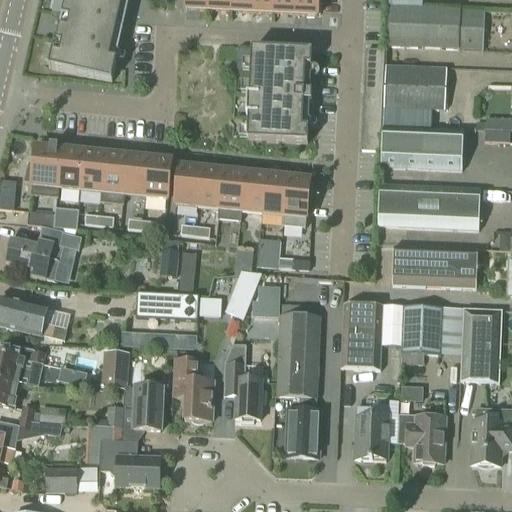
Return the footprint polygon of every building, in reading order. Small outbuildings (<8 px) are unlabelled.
[(110,61),(123,0),(65,0),(56,42),(48,70),(112,85),(116,63),(110,61)] [(186,0),(186,12),(208,13),(208,0),(186,0)] [(230,14),(230,0),(208,0),(208,13),(230,14)] [(251,15),(252,0),(230,0),(230,14),(251,15)] [(273,16),(274,0),(252,0),(251,15),(273,16)] [(274,0),(273,16),(295,17),(295,0),(274,0)] [(295,0),(295,17),(317,18),(317,0),(295,0)] [(483,14),(388,10),(386,49),(458,52),(458,51),(481,52),(483,14)] [(307,147),(308,131),(302,131),(304,105),(311,106),(312,96),(304,95),(305,70),(311,70),(312,55),(251,52),(247,144),(307,147)] [(384,53),(382,53),(380,53),(366,52),(361,153),(375,154),(377,154),(379,154),(384,53)] [(446,73),(385,70),(383,111),(444,114),(446,73)] [(463,133),(382,130),(380,171),(461,174),(463,133)] [(484,145),(509,146),(509,134),(484,133),(484,145)] [(58,202),(59,192),(63,152),(36,149),(34,167),(28,167),(24,185),(32,186),(31,199),(58,202)] [(80,194),(84,154),(63,152),(59,192),(80,194)] [(84,154),(80,194),(101,196),(100,206),(101,206),(106,156),(84,154)] [(123,208),(124,199),(128,159),(106,156),(101,206),(123,208)] [(146,201),(150,161),(128,159),(124,199),(146,201)] [(171,163),(150,161),(146,201),(167,203),(171,163)] [(179,169),(175,209),(197,211),(201,171),(179,169)] [(223,173),(201,171),(197,211),(218,213),(217,222),(218,223),(223,173)] [(223,173),(218,223),(240,225),(245,175),(223,173)] [(266,178),(245,175),(240,225),(241,215),(262,217),(266,178)] [(288,180),(266,178),(262,217),(283,219),(282,229),(283,229),(288,180)] [(288,180),(283,229),(305,231),(310,182),(288,180)] [(379,189),(377,230),(478,234),(480,193),(379,189)] [(55,219),(54,225),(53,231),(77,234),(79,213),(55,211),(55,219)] [(53,231),(54,225),(55,219),(28,216),(27,229),(53,231)] [(98,229),(99,219),(85,218),(84,228),(98,229)] [(99,219),(98,229),(112,231),(113,221),(99,219)] [(142,234),(143,224),(128,223),(127,233),(142,234)] [(156,235),(157,225),(143,224),(142,234),(156,235)] [(195,240),(196,230),(182,229),(181,238),(195,240)] [(208,241),(209,232),(196,230),(195,240),(208,241)] [(45,284),(45,282),(46,282),(46,284),(54,286),(59,265),(53,264),(56,249),(78,254),(81,242),(62,237),(62,236),(41,231),(37,250),(11,244),(5,267),(32,273),(30,280),(45,284)] [(260,245),(257,270),(264,270),(278,271),(279,261),(280,250),(280,247),(260,245)] [(392,289),(476,293),(477,253),(393,249),(392,289)] [(278,271),(291,272),(292,262),(293,251),(280,250),(279,261),(278,271)] [(176,280),(179,255),(162,253),(159,279),(176,280)] [(181,271),(194,273),(195,258),(183,256),(181,271)] [(252,276),(253,259),(244,259),(243,275),(252,276)] [(292,262),(291,272),(309,273),(309,272),(309,263),(292,262)] [(243,275),(241,275),(224,316),(243,323),(262,277),(252,276),(243,275)] [(258,291),(258,306),(278,306),(278,305),(278,292),(258,291)] [(198,300),(137,298),(136,321),(197,324),(198,300)] [(0,329),(30,336),(64,345),(66,333),(45,328),(49,311),(38,309),(37,310),(31,309),(0,301),(0,329)] [(340,373),(380,374),(381,349),(382,334),(383,309),(343,307),(340,373)] [(403,310),(383,309),(382,334),(381,349),(401,350),(403,310)] [(401,350),(401,358),(440,359),(441,311),(403,310),(401,350)] [(499,387),(502,314),(463,312),(460,386),(499,387)] [(280,320),(276,400),(299,401),(316,402),(320,322),(280,320)] [(0,330),(0,339),(44,352),(46,344),(0,330)] [(156,337),(121,336),(121,350),(156,352),(156,337)] [(179,353),(196,353),(196,339),(180,338),(179,353)] [(262,384),(244,383),(245,349),(232,348),(225,368),(223,396),(235,396),(234,423),(241,423),(241,426),(253,427),(253,423),(260,424),(261,408),(264,408),(265,395),(261,395),(262,384)] [(9,360),(0,358),(0,383),(17,388),(32,391),(38,367),(39,367),(41,357),(14,351),(10,353),(9,360)] [(186,401),(185,424),(190,424),(194,427),(198,428),(202,427),(205,425),(211,425),(213,385),(198,384),(198,364),(176,363),(174,401),(186,401)] [(86,377),(61,371),(58,384),(84,389),(86,377)] [(102,379),(101,391),(126,393),(127,381),(102,379)] [(0,409),(12,412),(17,388),(0,383),(0,409)] [(422,405),(422,391),(401,390),(400,404),(422,405)] [(135,396),(124,396),(123,403),(123,410),(122,430),(134,431),(134,434),(160,435),(162,392),(135,391),(135,396)] [(299,401),(298,414),(316,415),(316,402),(299,401)] [(49,426),(62,428),(65,428),(66,412),(41,410),(40,424),(49,426)] [(107,410),(106,430),(122,430),(123,410),(107,410)] [(21,420),(31,422),(32,415),(32,413),(23,411),(21,420)] [(287,413),(285,461),(318,462),(320,415),(316,415),(298,414),(287,413)] [(386,463),(388,419),(371,418),(371,422),(356,421),(354,463),(372,464),(372,462),(386,463)] [(445,422),(416,421),(399,419),(397,449),(414,450),(414,466),(421,466),(423,469),(434,470),(436,467),(443,467),(445,422)] [(29,433),(30,423),(31,422),(21,420),(19,431),(29,433)] [(40,424),(31,422),(30,425),(29,433),(59,439),(62,428),(49,426),(40,424)] [(472,424),(470,468),(477,469),(481,470),(485,471),(489,471),(493,469),(500,470),(501,454),(511,454),(511,428),(502,428),(502,426),(472,424)] [(121,445),(122,430),(106,430),(89,429),(88,443),(101,444),(121,445)] [(0,465),(10,468),(15,443),(0,439),(0,465)] [(101,444),(88,443),(87,468),(100,468),(100,457),(101,444)] [(127,445),(121,445),(101,444),(100,457),(100,468),(99,475),(110,475),(116,483),(116,490),(158,492),(159,487),(160,487),(162,484),(164,480),(164,476),(163,472),(161,468),(159,468),(160,463),(126,462),(127,445)] [(77,469),(77,471),(77,486),(96,486),(97,469),(77,469)] [(77,486),(77,471),(45,471),(45,497),(77,496),(77,486)] [(24,486),(13,483),(11,493),(22,496),(24,486)]
